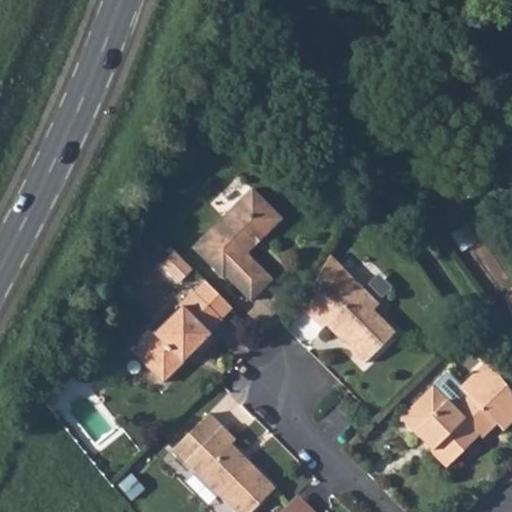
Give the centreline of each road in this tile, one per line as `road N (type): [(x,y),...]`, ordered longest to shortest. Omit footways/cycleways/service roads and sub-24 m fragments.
road 1 (secondary): [(0,272),(42,193),(121,0)]
road 2 (residential): [(376,511),(332,465),(293,399)]
